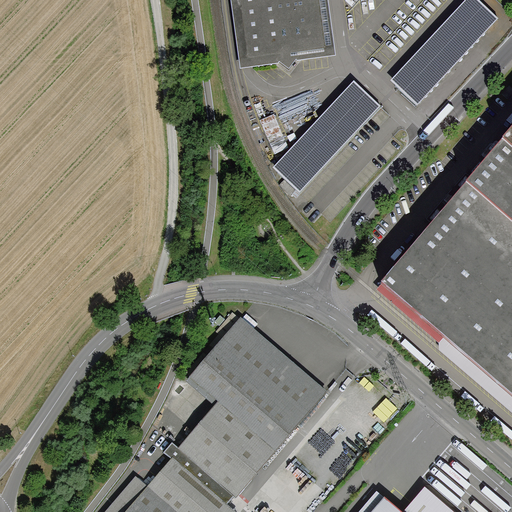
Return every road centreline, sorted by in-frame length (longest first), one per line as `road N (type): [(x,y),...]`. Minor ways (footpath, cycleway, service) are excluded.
road 1 (unclassified): [(310,305),(239,289),(202,290),(153,306),(96,347),(24,445)]
road 2 (unclassified): [(310,305),(361,209),(511,49)]
road 3 (track): [(153,306),(175,177),(156,0)]
road 4 (unclassified): [(511,468),(368,343),(310,305)]
